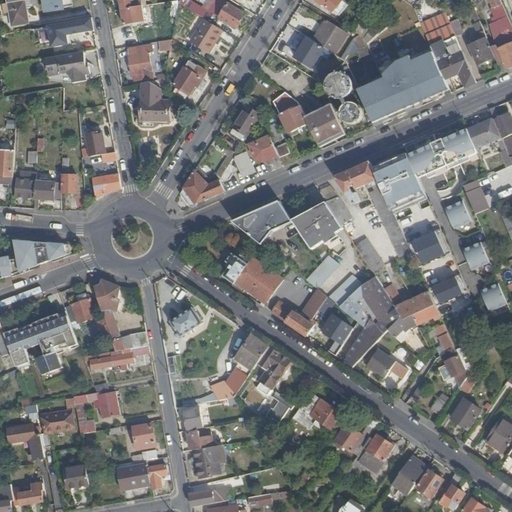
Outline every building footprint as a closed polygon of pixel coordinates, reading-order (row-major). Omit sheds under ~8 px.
[(8,0),(13,27),(30,24),(28,9),(32,8),(30,0),(8,0)] [(73,7),(71,0),(44,0),(46,11),(73,7)] [(120,0),(123,11),(142,8),(141,2),(134,3),(133,0),(120,0)] [(342,0),(316,0),(318,1),(317,3),(321,6),(322,5),(333,13),(334,12),(343,1),(342,0)] [(511,25),(501,0),(490,0),(494,8),(499,6),(507,26),(506,27),(511,41),(511,44),(499,50),(498,47),(492,49),(496,58),(500,66),(506,64),(508,69),(511,67),(511,25)] [(343,1),(334,12),(339,16),(348,5),(343,1)] [(435,2),(419,10),(424,21),(440,13),(435,2)] [(237,29),(245,15),(229,5),(221,19),(237,29)] [(415,8),(411,5),(402,9),(407,21),(392,27),(402,50),(428,38),(415,8)] [(145,22),(142,8),(123,11),(126,25),(145,22)] [(201,8),(196,15),(205,20),(208,22),(212,15),(201,8)] [(95,29),(94,19),(58,25),(60,35),(95,29)] [(208,22),(205,20),(191,41),(208,52),(222,31),(208,22)] [(451,23),(457,37),(465,33),(459,20),(451,23)] [(314,41),(325,49),(336,56),(348,35),(326,21),(314,41)] [(478,66),(496,58),(492,49),(481,23),(475,25),(483,42),(470,47),(478,66)] [(367,45),(378,35),(370,30),(369,32),(358,24),(354,31),(360,35),(362,37),(367,45)] [(378,35),(367,45),(371,54),(385,42),(391,55),(402,50),(392,27),(390,24),(381,33),(378,35)] [(297,30),(309,38),(313,32),(301,25),(297,30)] [(41,43),(53,42),(52,27),(40,27),(41,43)] [(371,54),(367,45),(362,37),(352,47),(357,53),(361,60),(372,55),(371,54)] [(313,68),(325,49),(314,41),(309,38),(297,58),(313,68)] [(439,63),(447,80),(454,77),(459,75),(465,88),(477,83),(457,38),(433,49),(439,63)] [(160,40),(160,51),(172,50),(172,40),(160,40)] [(150,54),(153,53),(152,47),(129,51),(133,77),(135,77),(137,82),(154,79),(150,54)] [(88,61),(85,50),(48,57),(52,76),(69,73),(74,78),(76,82),(89,80),(87,74),(92,73),(90,61),(88,61)] [(447,80),(439,63),(432,66),(433,69),(422,74),(429,90),(440,86),(439,83),(447,80)] [(201,80),(203,81),(208,74),(198,67),(194,74),(187,70),(176,88),(191,96),(196,89),(201,80)] [(373,75),(370,69),(361,74),(353,77),(370,114),(384,107),(372,81),(375,80),(373,75)] [(349,98),(352,95),(354,90),(354,84),(352,80),(349,76),(344,74),(338,74),(333,77),(330,80),(329,84),(328,89),(330,94),(333,97),(339,100),(344,100),(349,98)] [(405,74),(378,86),(386,105),(413,92),(405,74)] [(459,90),(465,88),(459,75),(454,77),(459,90)] [(151,82),(142,84),(142,127),(153,127),(153,123),(170,124),(170,102),(156,101),(156,86),(151,82)] [(279,89),(272,95),(276,100),(284,94),(279,89)] [(307,119),(306,117),(300,104),(286,93),(274,102),(288,132),(309,123),(307,119)] [(360,123),(363,120),(364,117),(364,114),(362,109),(360,106),(356,104),(353,104),(350,105),(346,108),(344,113),(343,115),(344,118),(346,122),(351,125),(356,125),(360,123)] [(306,117),(307,119),(334,108),(332,105),(306,117)] [(233,129),(245,137),(250,129),(252,130),(260,117),(246,108),(233,129)] [(309,123),(319,144),(345,133),(334,108),(307,119),(309,123)] [(511,121),(509,115),(494,122),(501,139),(502,140),(511,135),(511,121)] [(276,120),(273,117),(263,122),(265,129),(276,120)] [(15,129),(15,120),(7,119),(7,128),(15,129)] [(493,121),(468,131),(476,150),(501,139),(494,122),(493,121)] [(265,163),(279,156),(274,145),(284,140),(277,124),(267,128),(271,137),(250,146),(257,160),(265,163)] [(90,148),(83,149),(83,157),(103,153),(107,153),(103,130),(87,132),(90,148)] [(414,154),(408,156),(409,159),(419,180),(425,177),(427,176),(469,157),(478,154),(476,150),(468,131),(459,134),(416,153),(414,154)] [(415,149),(416,153),(459,134),(457,131),(447,135),(446,135),(445,135),(444,135),(443,135),(442,135),(441,135),(441,136),(440,136),(439,136),(438,136),(437,136),(437,137),(436,137),(435,137),(434,138),(433,138),(432,139),(431,139),(431,140),(430,140),(429,141),(428,142),(427,142),(427,143),(426,143),(426,144),(425,144),(415,149)] [(319,144),(321,148),(347,136),(345,133),(319,144)] [(290,153),(287,146),(278,149),(282,156),(290,153)] [(15,150),(0,149),(0,182),(13,183),(15,150)] [(38,161),(38,150),(32,150),(30,150),(30,161),(38,161)] [(230,150),(209,185),(220,180),(229,164),(235,154),(230,150)] [(119,159),(117,151),(107,153),(103,153),(105,162),(119,159)] [(234,158),(243,178),(256,172),(247,153),(234,158)] [(469,157),(427,176),(428,179),(471,161),(469,157)] [(409,159),(375,174),(379,182),(390,207),(424,192),(419,180),(409,159)] [(370,163),(334,178),(353,205),(360,202),(356,194),(354,195),(350,188),(354,186),(356,190),(371,184),(374,191),(370,193),(380,215),(399,258),(410,252),(410,251),(407,244),(402,234),(390,207),(379,182),(375,174),(370,163)] [(220,180),(221,183),(229,181),(233,175),(235,167),(229,164),(220,180)] [(37,197),(37,180),(38,170),(23,170),(23,179),(20,179),(19,196),(37,197)] [(195,206),(226,192),(221,183),(220,180),(209,185),(196,170),(183,190),(195,206)] [(498,172),(488,176),(490,181),(500,176),(498,172)] [(112,190),(124,187),(121,173),(94,178),(98,198),(107,193),(112,190)] [(80,174),(64,174),(64,180),(64,192),(79,192),(80,174)] [(64,192),(64,180),(37,180),(37,197),(36,208),(41,209),(42,197),(64,198),(64,192)] [(477,218),(479,224),(488,220),(484,210),(488,208),(479,188),(476,190),(473,183),(463,187),(477,218)] [(338,198),(326,203),(342,227),(353,219),(338,198)] [(511,206),(511,198),(500,204),(503,211),(511,206)] [(234,221),(262,245),(279,229),(293,222),(279,201),(234,221)] [(463,202),(445,209),(455,230),(472,222),(463,202)] [(344,229),(342,227),(326,203),(293,222),(313,250),(324,242),(326,245),(339,237),(337,234),(344,229)] [(441,230),(407,244),(410,251),(420,268),(451,254),(441,230)] [(384,265),(366,238),(355,245),(355,246),(373,272),(384,265)] [(0,276),(78,250),(75,242),(12,239),(15,254),(0,256),(0,276)] [(481,243),(464,251),(473,271),(490,264),(481,243)] [(223,277),(234,285),(254,257),(245,249),(238,257),(233,254),(226,263),(231,267),(223,277)] [(347,257),(333,270),(351,290),(365,276),(359,269),(364,264),(354,253),(348,258),(347,257)] [(263,255),(260,260),(271,269),(273,265),(275,263),(263,255)] [(262,306),(265,308),(285,279),(271,269),(260,260),(254,257),(234,285),(233,286),(240,291),(242,288),(264,303),(262,306)] [(326,271),(319,265),(306,280),(313,286),(326,271)] [(461,275),(429,289),(437,307),(469,293),(461,275)] [(389,330),(403,316),(397,307),(376,277),(360,289),(340,308),(359,323),(367,330),(352,348),(353,349),(347,357),(348,357),(345,362),(353,368),(389,330)] [(116,301),(120,288),(114,287),(98,279),(93,281),(105,320),(111,338),(112,341),(119,339),(117,331),(110,311),(116,312),(120,302),(116,301)] [(499,285),(481,292),(491,313),(508,305),(499,285)] [(311,322),(315,316),(328,298),(317,290),(300,315),(311,322)] [(429,292),(397,307),(403,316),(404,318),(413,315),(435,305),(429,292)] [(72,305),(76,319),(77,323),(96,317),(90,300),(88,300),(86,294),(77,297),(79,303),(72,305)] [(321,320),(333,302),(328,298),(315,316),(321,320)] [(72,305),(65,307),(66,311),(68,314),(70,321),(76,319),(72,305)] [(413,315),(419,326),(440,316),(435,305),(413,315)] [(182,335),(201,323),(192,311),(174,323),(182,335)] [(286,322),(308,337),(315,325),(311,322),(300,315),(294,311),(286,322)] [(5,334),(11,351),(12,354),(17,365),(18,368),(31,363),(29,358),(26,350),(33,348),(36,355),(39,362),(44,375),(63,368),(58,354),(79,346),(70,321),(68,314),(61,317),(59,314),(45,319),(35,324),(26,329),(27,332),(21,334),(19,329),(5,334)] [(404,318),(403,316),(389,330),(397,338),(404,330),(407,333),(411,329),(419,326),(413,315),(404,318)] [(111,338),(105,320),(99,322),(105,340),(111,338)] [(5,334),(0,321),(0,347),(3,354),(11,351),(5,334)] [(34,323),(19,329),(21,334),(27,332),(26,329),(35,324),(34,323)] [(445,325),(435,329),(445,353),(455,348),(445,325)] [(237,328),(223,351),(236,359),(250,336),(237,328)] [(118,330),(117,331),(119,339),(112,341),(113,345),(115,351),(122,350),(126,349),(124,344),(123,345),(118,330)] [(149,346),(147,333),(130,335),(131,348),(149,346)] [(270,348),(252,336),(236,360),(241,363),(233,374),(229,371),(224,378),(238,395),(259,364),(270,348)] [(107,346),(113,345),(112,341),(111,338),(105,340),(107,346)] [(336,356),(343,346),(338,343),(331,353),(336,356)] [(149,346),(131,348),(131,354),(122,355),(112,357),(113,366),(120,365),(121,369),(127,368),(127,364),(132,363),(132,357),(150,354),(149,346)] [(291,363),(270,348),(259,364),(267,370),(259,381),(261,382),(256,390),(267,398),(270,395),(273,390),(291,363)] [(463,366),(456,350),(455,348),(445,353),(446,354),(448,360),(445,362),(452,378),(455,377),(460,389),(469,375),(472,371),(469,364),(463,366)] [(396,362),(379,350),(368,366),(385,378),(396,362)] [(8,368),(17,365),(12,354),(4,357),(8,368)] [(32,365),(39,362),(36,355),(29,358),(31,363),(32,365)] [(92,369),(113,366),(112,357),(99,359),(92,360),(92,369)] [(175,357),(168,358),(171,374),(180,372),(178,365),(182,364),(182,363),(177,363),(175,357)] [(476,381),(469,375),(460,389),(467,393),(476,381)] [(238,395),(224,378),(222,380),(228,384),(214,392),(217,402),(236,398),(238,395)] [(98,395),(97,393),(96,393),(87,395),(88,401),(98,400),(101,418),(119,415),(115,391),(98,395)] [(283,397),(277,393),(274,398),(281,402),(275,411),(273,410),(269,417),(274,421),(275,420),(281,423),(290,409),(292,410),(295,407),(282,399),(283,397)] [(321,401),(311,394),(293,419),(310,430),(317,420),(331,430),(342,414),(321,401)] [(432,410),(441,417),(452,401),(442,395),(432,410)] [(76,406),(74,397),(67,398),(68,407),(76,406)] [(482,411),(464,399),(451,419),(468,431),(482,411)] [(32,405),(25,406),(26,414),(38,412),(37,404),(32,405)] [(188,432),(204,429),(200,407),(184,410),(188,432)] [(41,433),(44,447),(51,445),(49,432),(75,428),(72,409),(42,415),(46,432),(41,433)] [(81,434),(95,431),(93,418),(78,421),(81,434)] [(362,435),(356,430),(347,425),(346,424),(335,441),(353,453),(358,456),(370,438),(380,423),(373,419),(362,435)] [(511,438),(511,425),(502,419),(486,442),(502,453),(511,438)] [(351,420),(347,425),(356,430),(358,426),(356,424),(356,423),(351,420)] [(262,440),(250,421),(244,422),(255,441),(262,440)] [(34,460),(46,458),(44,447),(41,433),(40,427),(34,429),(33,425),(9,430),(11,443),(30,440),(34,460)] [(152,426),(134,428),(137,449),(155,446),(152,426)] [(189,437),(191,452),(196,451),(214,448),(212,434),(189,437)] [(373,440),(370,438),(358,456),(352,465),(362,472),(365,467),(376,474),(396,447),(377,435),(373,440)] [(270,439),(264,444),(270,453),(276,444),(270,439)] [(314,460),(326,442),(321,439),(309,456),(314,460)] [(214,448),(196,451),(200,479),(213,477),(214,475),(213,462),(218,461),(224,460),(222,447),(214,448)] [(142,453),(143,461),(148,460),(157,458),(156,450),(142,453)] [(164,463),(163,457),(157,458),(148,460),(149,464),(152,484),(153,490),(162,489),(161,477),(168,476),(166,463),(164,463)] [(425,466),(412,457),(393,484),(408,495),(416,483),(415,482),(425,466)] [(143,461),(117,465),(118,469),(149,464),(148,460),(143,461)] [(149,464),(118,469),(122,490),(152,484),(149,464)] [(67,491),(90,487),(87,471),(86,467),(64,471),(67,491)] [(432,499),(445,480),(429,470),(416,488),(432,499)] [(294,490),(297,495),(309,478),(308,477),(310,474),(306,471),(294,489),(294,490)] [(294,490),(294,489),(287,479),(279,484),(284,492),(294,490)] [(41,491),(44,490),(43,484),(33,486),(34,492),(41,491)] [(13,492),(12,485),(0,486),(0,494),(5,493),(6,501),(0,502),(0,511),(12,510),(11,500),(14,500),(13,492)] [(460,505),(466,494),(453,485),(446,495),(460,505)] [(294,490),(284,492),(248,498),(250,508),(273,504),(273,501),(298,497),(297,495),(294,490)] [(14,500),(15,506),(22,505),(20,495),(19,491),(13,492),(14,500)] [(34,492),(20,495),(22,505),(43,501),(41,491),(34,492)] [(193,507),(225,502),(224,494),(220,495),(219,492),(191,496),(193,507)] [(330,511),(362,511),(364,510),(349,500),(347,503),(340,498),(330,511)] [(490,511),(486,509),(486,508),(472,498),(463,511),(490,511)]
